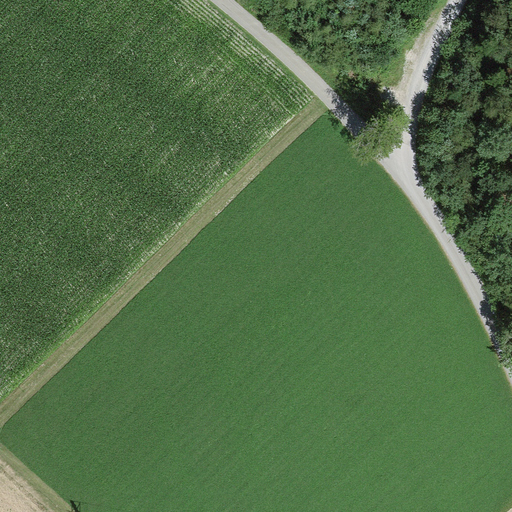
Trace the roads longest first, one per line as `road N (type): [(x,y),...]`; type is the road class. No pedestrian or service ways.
road 1 (track): [(511,367),(473,274),(392,161)]
road 2 (track): [(392,161),(221,0)]
road 3 (track): [(392,161),(411,89),(457,0)]
